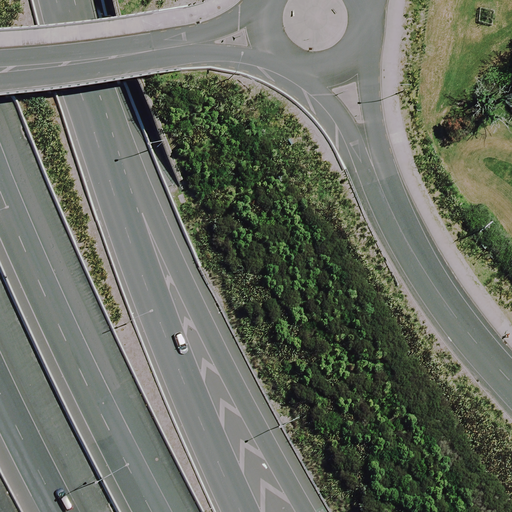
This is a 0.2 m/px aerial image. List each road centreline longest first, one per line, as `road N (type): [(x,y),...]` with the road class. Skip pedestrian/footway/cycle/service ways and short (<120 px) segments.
road 1 (trunk): [(58,4),(251,415),(308,511)]
road 2 (motorway): [(58,4),(140,270),(240,511)]
road 3 (motorway): [(0,192),(151,511)]
road 4 (tertiary): [(511,374),(434,287),(377,189)]
road 5 (tertiary): [(0,67),(157,44)]
road 6 (tertiary): [(362,41),(377,189)]
road 7 (tertiary): [(377,189),(310,71)]
road 8 (motorway): [(60,511),(0,392)]
